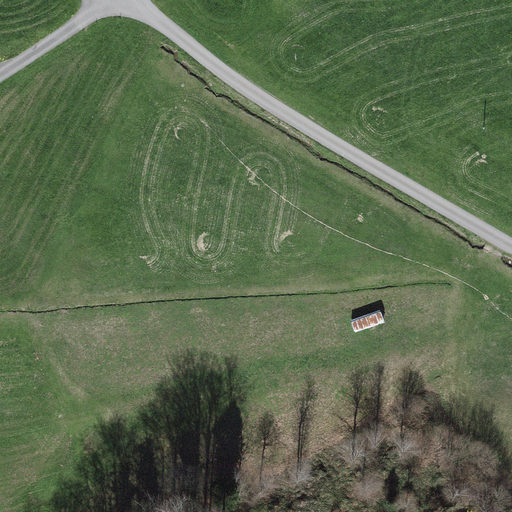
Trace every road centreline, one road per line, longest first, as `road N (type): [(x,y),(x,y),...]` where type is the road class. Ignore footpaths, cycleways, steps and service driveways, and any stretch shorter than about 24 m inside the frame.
road 1 (unclassified): [(511,242),(291,124),(120,2)]
road 2 (unclassified): [(0,78),(94,14),(100,1)]
